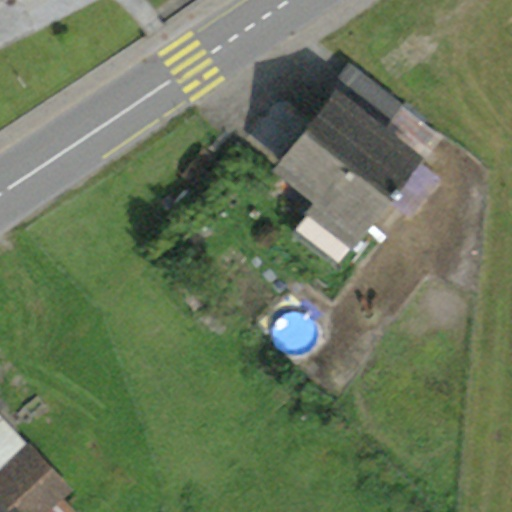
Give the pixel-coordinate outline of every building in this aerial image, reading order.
[(402,187),(397,183),(416,159),(379,130),(398,105),(349,67),(328,93),(336,99),(285,165),(323,195),(311,211),(351,242),(393,189),(397,192),(402,187)] [(336,262),(351,242),(311,211),(296,230),(336,262)] [(4,497),(0,492),(0,482),(29,456),(0,427),(0,500),(1,500),(4,497)] [(29,456),(0,482),(0,492),(4,497),(18,511),(38,511),(61,490),(29,456)] [(0,511),(11,511),(1,500),(0,500),(0,511)]
